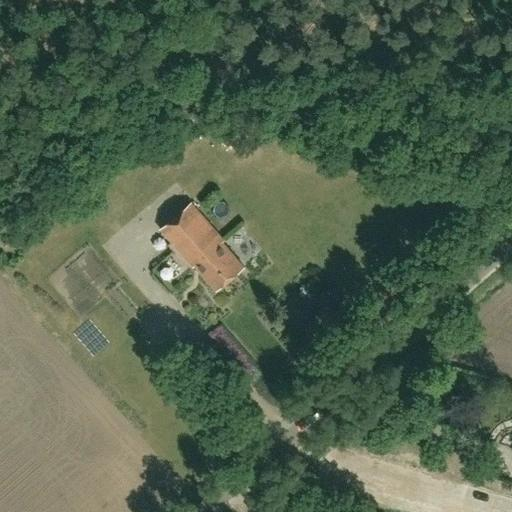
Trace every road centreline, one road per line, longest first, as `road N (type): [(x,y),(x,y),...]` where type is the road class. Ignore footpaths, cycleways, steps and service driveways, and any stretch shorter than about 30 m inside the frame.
road 1 (track): [(511,105),(375,92),(85,95),(0,167)]
road 2 (unclassified): [(201,511),(511,240)]
